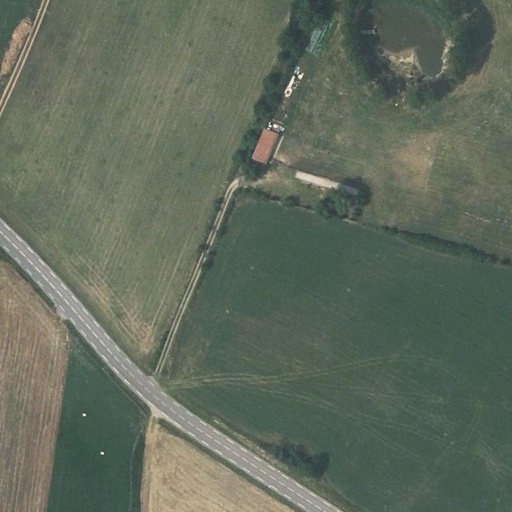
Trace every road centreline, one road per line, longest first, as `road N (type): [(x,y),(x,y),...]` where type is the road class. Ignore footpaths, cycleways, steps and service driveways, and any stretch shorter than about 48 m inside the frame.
road 1 (secondary): [(0,230),(153,396),(326,511)]
road 2 (track): [(156,380),(230,188)]
